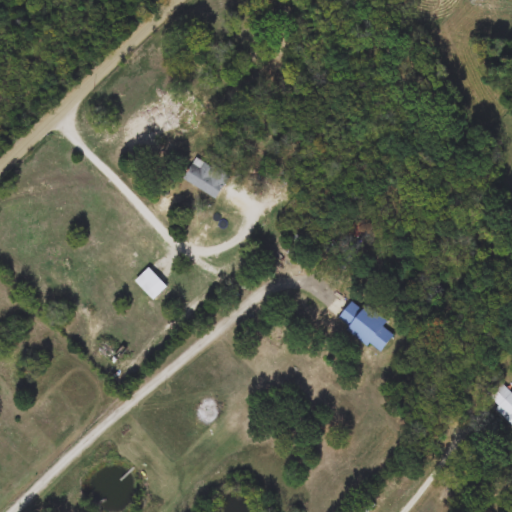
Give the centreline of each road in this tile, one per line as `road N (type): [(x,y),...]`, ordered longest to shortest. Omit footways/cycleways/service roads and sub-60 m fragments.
road 1 (residential): [(57,116),(207,264),(231,264),(252,229),(254,205),(233,190)]
road 2 (residential): [(8,511),(235,319)]
road 3 (residential): [(0,171),(175,0)]
